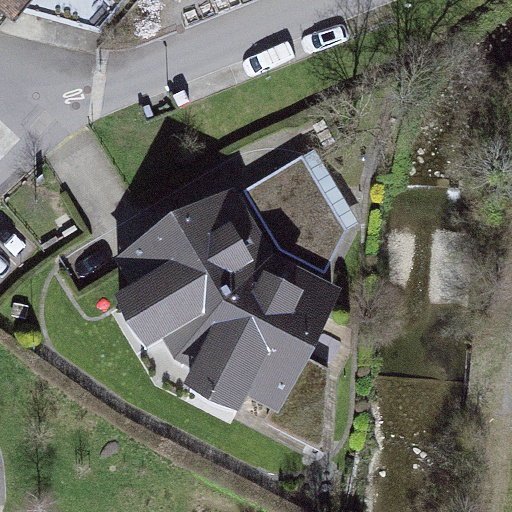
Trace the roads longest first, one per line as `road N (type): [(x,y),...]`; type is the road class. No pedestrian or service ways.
road 1 (residential): [(27,89),(109,86),(335,0)]
road 2 (track): [(511,348),(472,511)]
